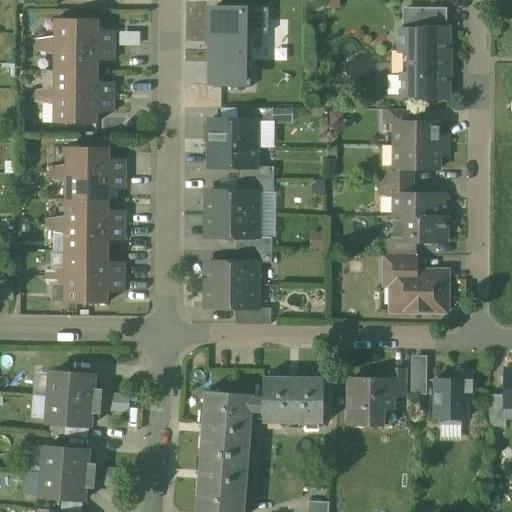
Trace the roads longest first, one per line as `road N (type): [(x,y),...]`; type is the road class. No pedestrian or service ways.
road 1 (residential): [(481,338),(486,0)]
road 2 (residential): [(170,0),(166,331)]
road 3 (residential): [(166,331),(481,338)]
road 4 (residential): [(166,331),(152,511)]
road 5 (residential): [(0,328),(166,331)]
